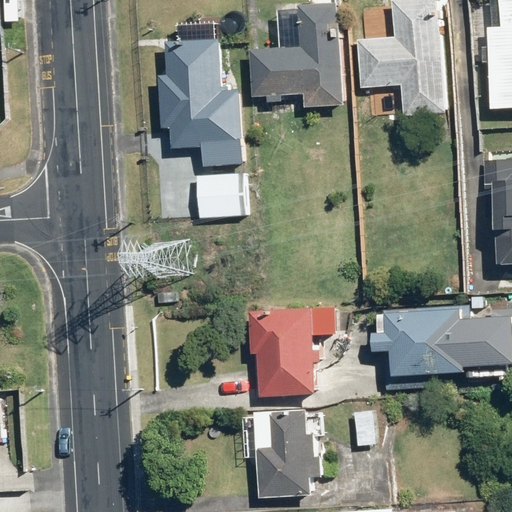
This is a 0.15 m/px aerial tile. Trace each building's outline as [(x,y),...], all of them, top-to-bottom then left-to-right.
[(450,116),(441,0),(428,0),(395,2),(398,39),(360,42),(364,91),(405,88),(407,119),(450,116)] [(511,0),(503,0),(504,30),(492,30),(493,112),(511,111),(511,0)] [(304,52),(253,53),(254,100),(269,100),(269,105),(287,104),(286,99),(307,98),(307,111),(345,110),(343,7),(304,8),(304,52)] [(169,81),(162,81),(165,134),(176,134),(177,154),(205,153),(206,171),(246,169),(243,88),(225,89),(222,42),(168,45),(169,81)] [(511,161),(486,161),(486,183),(494,183),(494,268),(511,267),(511,161)] [(200,178),(201,222),(251,220),(250,176),(200,178)] [(325,349),(316,349),(316,338),(339,337),(338,308),(252,311),(253,358),(263,357),(264,398),(318,397),(317,365),(326,365),(325,349)] [(397,380),(471,377),(471,370),(511,368),(511,321),(468,323),(468,311),(379,315),(380,340),(374,340),(375,359),(396,358),(397,380)] [(329,482),(328,457),(321,457),(320,439),(312,439),(311,414),(259,416),(262,502),(317,500),(316,482),(329,482)]
